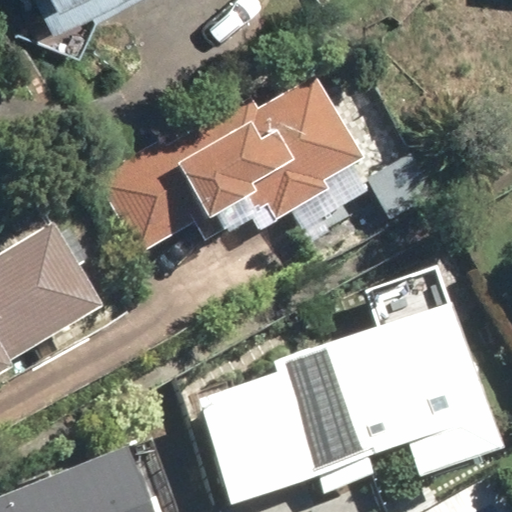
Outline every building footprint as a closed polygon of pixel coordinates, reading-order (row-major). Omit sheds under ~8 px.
[(113,0),(27,0),(48,36),(113,0)] [(511,5),(502,13),(511,28),(511,77),(502,84),(511,100),(511,5)] [(250,98),(93,177),(136,264),(258,203),(271,229),(326,202),(320,190),(356,172),(311,83),(256,110),(250,98)] [(52,230),(0,257),(0,385),(11,379),(6,370),(100,319),(52,230)] [(496,463),(445,311),(262,372),(266,384),(178,413),(187,440),(196,438),(220,511),(229,511),(318,482),(324,498),(360,486),(357,475),(397,461),(408,493),(496,463)] [(0,496),(0,511),(139,511),(117,453),(0,496)]
